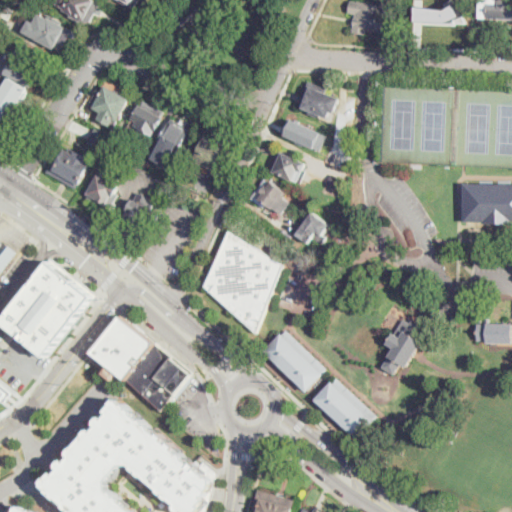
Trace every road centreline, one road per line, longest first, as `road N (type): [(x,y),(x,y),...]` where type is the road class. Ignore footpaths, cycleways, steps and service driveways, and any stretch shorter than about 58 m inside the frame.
road 1 (residential): [(511,287),(450,287),(399,197),(372,174),(363,59)]
road 2 (residential): [(269,96),(175,305)]
road 3 (residential): [(511,65),(291,54)]
road 4 (tertiary): [(121,291),(32,405),(0,428)]
road 5 (residential): [(100,49),(196,100),(269,96)]
road 6 (residential): [(100,49),(5,188)]
road 7 (primary): [(262,427),(277,429),(344,487),(393,511)]
road 8 (primary): [(121,291),(231,392)]
road 9 (primary): [(163,294),(126,261),(41,213)]
